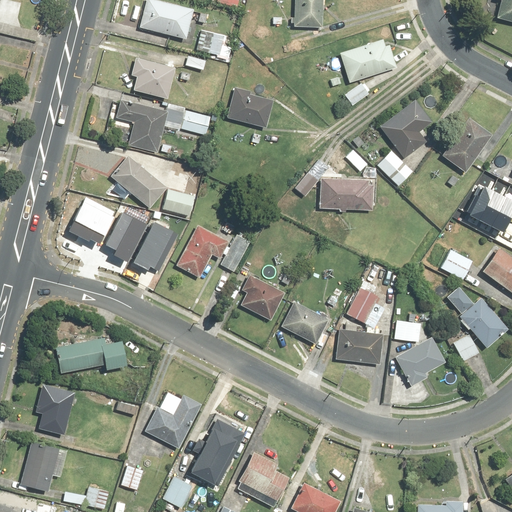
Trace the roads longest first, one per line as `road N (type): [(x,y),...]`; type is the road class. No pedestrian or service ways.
road 1 (residential): [(15,272),(114,300),(301,399),(393,432),(471,417),(511,392)]
road 2 (secondary): [(81,0),(15,272)]
road 3 (residential): [(511,82),(455,48),(429,0)]
